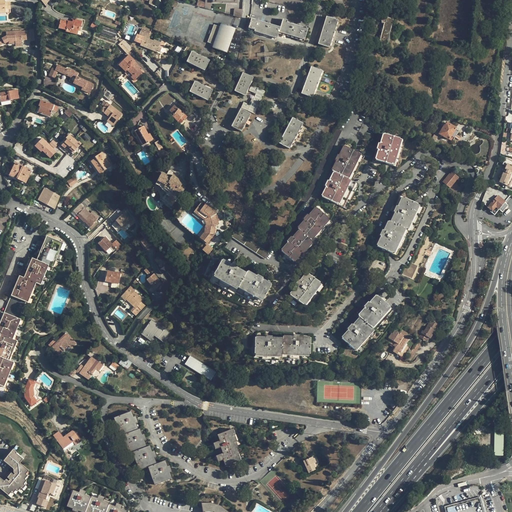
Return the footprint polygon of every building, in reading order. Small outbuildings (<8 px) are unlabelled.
[(0,0),(0,12),(0,10),(5,9),(5,12),(11,12),(10,2),(5,3),(4,0),(0,0)] [(242,17),(243,10),(234,8),(233,16),(242,17)] [(385,22),(380,41),(387,43),(393,17),(383,15),(381,21),(385,22)] [(325,22),(319,40),(324,41),(322,45),(330,47),(337,20),(330,18),(329,23),(325,22)] [(251,19),(249,28),(255,30),(254,32),(277,39),(279,33),(304,40),(308,27),(306,27),(305,28),(287,23),(287,21),(282,19),(280,28),(251,19)] [(66,30),(65,32),(77,34),(78,30),(79,27),(73,25),(74,22),(72,22),(71,24),(67,23),(67,22),(61,20),(59,28),(66,30)] [(214,44),(213,47),(227,53),(236,29),(222,23),(221,27),(214,24),(208,42),(214,44)] [(117,38),(119,31),(98,24),(96,31),(117,38)] [(0,38),(0,45),(9,41),(15,41),(16,43),(16,46),(22,46),(22,40),(27,40),(26,31),(7,32),(7,36),(0,38)] [(164,47),(165,44),(161,43),(157,41),(154,40),(154,41),(149,39),(151,35),(141,31),(139,35),(144,37),(141,45),(157,51),(157,50),(161,51),(163,47),(164,47)] [(121,42),(119,44),(128,53),(133,48),(122,37),(119,40),(121,42)] [(192,52),(187,62),(205,70),(210,60),(192,52)] [(129,55),(115,68),(122,75),(128,70),(133,75),(135,74),(138,77),(143,73),(140,70),(141,68),(135,63),(136,62),(129,55)] [(58,71),(65,74),(67,69),(58,65),(55,69),(55,70),(58,71)] [(52,68),(49,75),(55,78),(58,71),(55,70),(55,69),(52,68)] [(71,77),(69,81),(82,87),(81,90),(90,93),(94,84),(76,76),(78,72),(68,68),(67,69),(65,74),(71,77)] [(310,72),(303,89),(307,90),(305,95),(312,98),(322,71),(315,69),(314,73),(310,72)] [(243,73),(235,91),(245,96),(253,78),(243,73)] [(45,85),(52,84),(52,77),(44,77),(45,85)] [(195,81),(190,92),(208,101),(213,90),(195,81)] [(105,88),(102,94),(110,100),(114,96),(105,88)] [(0,92),(0,97),(2,105),(11,103),(10,100),(19,98),(17,89),(0,92)] [(42,114),(43,111),(51,114),(53,110),(57,111),(58,107),(41,100),(39,106),(40,106),(38,112),(42,114)] [(110,117),(109,119),(116,124),(123,114),(105,101),(102,105),(104,107),(101,111),(110,117)] [(174,106),(170,111),(173,115),(173,116),(181,125),(187,117),(179,109),(178,109),(174,106)] [(241,109),(231,126),(242,132),(251,114),(241,109)] [(69,118),(73,114),(68,110),(65,114),(69,118)] [(290,122),(281,139),(285,141),(283,145),(289,149),(303,123),(296,120),(294,124),(290,122)] [(437,130),(430,141),(434,143),(439,134),(449,141),(450,140),(452,142),(458,131),(456,130),(456,129),(447,123),(444,128),(443,128),(441,131),(442,132),(441,132),(437,130)] [(144,126),(135,131),(144,146),(154,140),(151,136),(150,136),(149,134),(144,126)] [(378,150),(376,160),(397,167),(406,140),(384,133),(381,143),(379,143),(377,150),(378,150)] [(64,142),(65,142),(68,145),(66,147),(73,153),(82,144),(79,141),(78,142),(69,134),(66,138),(67,139),(64,142)] [(41,153),(49,145),(42,139),(35,147),(41,153)] [(58,145),(53,140),(50,144),(55,148),(58,145)] [(49,145),(43,151),(50,158),(56,152),(49,145)] [(329,145),(307,190),(313,193),(335,148),(329,145)] [(161,151),(158,153),(161,159),(166,153),(162,146),(159,148),(161,151)] [(327,189),(323,198),(343,208),(355,183),(353,182),(365,157),(345,147),(341,156),(339,156),(336,162),(337,163),(333,172),(335,173),(331,182),(329,181),(326,188),(327,189)] [(96,158),(91,161),(100,174),(109,168),(105,163),(108,161),(102,152),(95,157),(96,158)] [(502,177),(499,183),(508,187),(511,179),(511,165),(511,166),(511,164),(511,160),(506,158),(503,166),(506,167),(502,177)] [(11,173),(10,176),(14,178),(15,175),(27,181),(32,171),(15,163),(13,168),(9,166),(7,171),(11,173)] [(157,181),(157,184),(160,187),(167,193),(170,196),(173,195),(177,199),(186,188),(182,185),(183,184),(180,182),(181,181),(173,175),(172,176),(170,178),(166,176),(167,175),(162,172),(157,181)] [(452,173),(443,182),(450,188),(459,179),(452,173)] [(70,187),(78,182),(74,176),(67,182),(70,187)] [(44,188),(37,200),(54,209),(60,196),(44,188)] [(306,192),(301,199),(306,203),(311,197),(313,193),(307,190),(306,192)] [(493,201),(488,208),(493,212),(492,213),(494,216),(505,202),(498,196),(497,196),(493,201)] [(87,198),(82,203),(86,208),(91,203),(87,198)] [(381,238),(377,246),(398,256),(410,231),(412,232),(423,208),(402,198),(398,207),(397,206),(394,213),(395,214),(391,223),(388,222),(384,231),(383,230),(380,237),(381,238)] [(205,231),(200,238),(207,244),(208,243),(215,234),(216,228),(219,225),(215,215),(216,215),(216,214),(216,213),(216,212),(216,211),(215,211),(214,210),(213,210),(205,204),(205,205),(201,203),(198,201),(192,210),(194,211),(204,220),(206,224),(205,228),(205,231)] [(86,208),(82,203),(74,211),(78,215),(85,222),(90,227),(94,224),(93,223),(95,221),(98,218),(92,212),(91,213),(86,208)] [(120,207),(114,212),(117,215),(123,210),(120,207)] [(288,243),(281,251),(295,264),(313,244),(312,243),(331,222),(316,208),(309,215),(308,215),(303,220),(304,221),(297,229),(299,231),(293,238),(292,237),(287,242),(288,243)] [(94,210),(92,212),(98,218),(100,217),(94,210)] [(127,210),(118,219),(119,220),(114,224),(119,230),(124,226),(125,226),(134,218),(127,210)] [(198,236),(200,238),(205,231),(205,228),(206,224),(204,220),(194,211),(193,214),(202,221),(204,225),(202,232),(198,236)] [(265,259),(269,254),(248,240),(235,231),(231,237),(265,259)] [(107,235),(100,242),(107,250),(114,244),(107,235)] [(147,236),(140,241),(145,248),(147,247),(149,250),(155,246),(147,236)] [(11,297),(24,302),(27,297),(28,298),(32,288),(30,287),(32,282),(37,284),(39,280),(40,281),(45,270),(44,269),(45,265),(50,267),(53,259),(54,260),(58,250),(57,249),(60,242),(46,237),(37,261),(32,259),(24,279),(19,277),(11,297)] [(125,243),(120,238),(114,242),(119,248),(125,243)] [(34,256),(37,257),(43,243),(39,242),(34,256)] [(208,243),(207,244),(203,249),(208,254),(214,248),(208,243)] [(8,249),(0,270),(0,288),(14,252),(8,249)] [(157,258),(155,259),(161,267),(168,262),(160,251),(155,255),(157,258)] [(137,255),(132,259),(137,267),(143,263),(137,255)] [(230,266),(221,260),(209,281),(233,295),(235,292),(259,306),(271,286),(262,281),(263,280),(256,276),(255,277),(246,272),(245,274),(237,269),(237,268),(231,265),(230,266)] [(409,269),(404,267),(402,275),(413,278),(417,265),(410,263),(409,269)] [(107,271),(105,281),(119,284),(121,274),(107,271)] [(296,287),(290,295),(305,307),(321,285),(307,273),(300,281),(295,287),(296,287)] [(154,274),(147,280),(153,286),(154,285),(157,288),(162,283),(154,274)] [(131,285),(121,297),(125,301),(127,299),(135,307),(131,311),(137,316),(146,306),(142,302),(144,300),(134,291),(136,289),(131,285)] [(342,339),(358,353),(377,333),(375,332),(393,311),(377,296),(370,304),(369,303),(364,308),(365,309),(358,317),(360,319),(354,326),(352,325),(347,331),(348,332),(342,339)] [(11,297),(9,302),(24,308),(26,303),(24,302),(11,297)] [(24,308),(9,302),(7,308),(22,314),(24,308)] [(22,314),(7,308),(4,313),(17,319),(19,319),(22,314)] [(0,385),(0,386),(3,379),(5,380),(9,369),(8,369),(10,362),(6,360),(8,355),(9,356),(14,345),(12,345),(14,341),(9,339),(11,334),(13,335),(17,324),(16,323),(17,319),(4,313),(0,323),(0,334),(0,335),(0,385)] [(152,320),(147,327),(165,339),(170,333),(152,320)] [(422,331),(420,338),(423,340),(425,335),(426,336),(426,337),(430,339),(431,337),(432,337),(438,328),(437,328),(439,325),(433,320),(425,332),(422,331)] [(165,339),(147,327),(142,334),(152,340),(153,338),(152,337),(154,334),(155,335),(164,341),(165,339)] [(395,347),(393,352),(396,354),(403,359),(410,348),(406,344),(404,343),(407,339),(405,337),(407,334),(402,330),(399,333),(395,331),(393,334),(392,333),(389,338),(395,343),(393,346),(395,347)] [(54,339),(49,345),(51,348),(52,347),(60,355),(69,346),(71,348),(76,343),(66,333),(57,342),(54,339)] [(255,338),(254,359),(281,361),(282,358),(309,359),(310,338),(300,337),(301,336),(293,336),(293,337),(283,337),(282,339),(273,339),(273,338),(265,337),(265,339),(255,338)] [(422,341),(417,339),(413,346),(417,349),(422,341)] [(127,370),(132,363),(123,356),(118,363),(127,370)] [(191,356),(186,364),(207,377),(212,369),(191,356)] [(77,371),(76,372),(77,373),(79,375),(80,374),(88,379),(96,369),(99,371),(103,366),(92,357),(84,368),(81,365),(77,371)] [(217,372),(212,369),(207,377),(212,380),(217,372)] [(37,389),(39,383),(29,379),(25,391),(25,397),(33,407),(41,400),(37,396),(37,389)] [(67,389),(69,393),(76,389),(74,385),(67,389)] [(153,479),(155,485),(169,480),(166,474),(170,473),(168,467),(164,468),(162,462),(153,465),(151,459),(154,458),(152,452),(149,453),(147,447),(144,448),(142,442),(144,441),(142,435),(139,436),(137,430),(135,431),(133,425),(136,423),(134,417),(131,418),(129,412),(115,417),(117,423),(119,430),(121,436),(123,435),(125,441),(127,447),(128,447),(130,453),(133,452),(135,458),(137,464),(138,464),(140,470),(148,467),(151,473),(150,473),(152,480),(153,479)] [(59,431),(54,435),(63,449),(73,441),(76,445),(81,441),(74,430),(63,437),(59,431)] [(224,460),(226,466),(238,461),(236,455),(237,455),(235,449),(235,448),(233,442),(234,442),(231,436),(232,436),(230,430),(218,435),(220,441),(215,443),(217,449),(221,447),(223,453),(218,455),(220,462),(224,460)] [(494,430),(495,456),(504,455),(503,430),(494,430)] [(0,478),(0,489),(6,494),(9,491),(11,492),(14,488),(16,490),(19,486),(21,488),(23,484),(22,483),(24,479),(23,478),(26,474),(23,473),(26,469),(19,463),(23,459),(16,453),(15,454),(11,451),(3,461),(13,469),(12,469),(13,470),(13,471),(13,473),(14,474),(13,475),(11,473),(7,478),(9,480),(8,481),(6,479),(4,481),(0,478)] [(312,458),(303,461),(308,473),(315,470),(312,465),(314,464),(312,458)] [(41,491),(40,493),(41,493),(47,495),(47,493),(50,494),(55,496),(59,486),(42,479),(38,490),(41,491)] [(72,493),(67,505),(73,508),(72,509),(79,511),(79,510),(84,511),(85,511),(88,511),(119,511),(120,511),(121,508),(115,506),(114,510),(108,508),(108,506),(102,504),(104,500),(98,498),(96,502),(90,499),(90,501),(84,498),(85,494),(79,492),(77,496),(72,493)] [(47,495),(41,493),(39,498),(38,498),(36,504),(45,507),(47,501),(45,500),(47,495)] [(485,511),(480,497),(445,507),(446,511),(485,511)]
